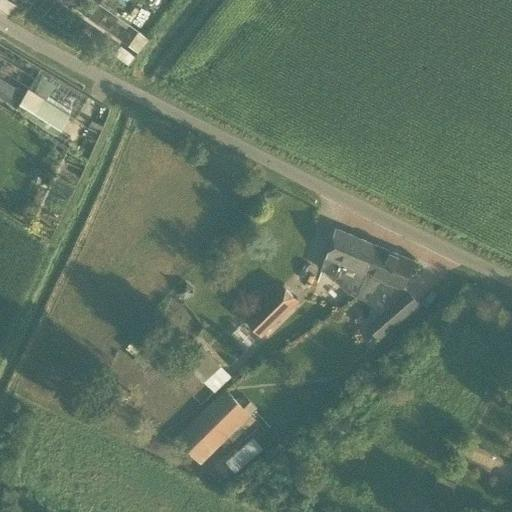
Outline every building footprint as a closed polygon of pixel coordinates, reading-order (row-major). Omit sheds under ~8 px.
[(146,0),(158,10),(167,0),(146,0)] [(137,31),(126,44),(135,52),(147,39),(137,31)] [(46,97),(53,83),(41,76),(33,90),(46,97)] [(0,98),(8,104),(16,90),(0,79),(0,98)] [(68,114),(27,88),(15,108),(56,134),(68,114)] [(353,296),(374,244),(335,228),(318,269),(335,277),(334,280),(349,294),(353,296)] [(353,296),(367,301),(381,280),(402,289),(414,261),(374,244),(353,296)] [(178,289),(177,294),(183,299),(191,297),(192,289),(186,284),(181,285),(179,287),(178,289)] [(247,320),(261,334),(295,300),(281,286),(247,320)] [(366,326),(378,339),(418,304),(406,291),(366,326)] [(214,392),(231,376),(206,348),(189,364),(214,392)] [(251,414),(257,408),(244,394),(237,401),(224,388),(174,438),(201,464),(251,414)]
